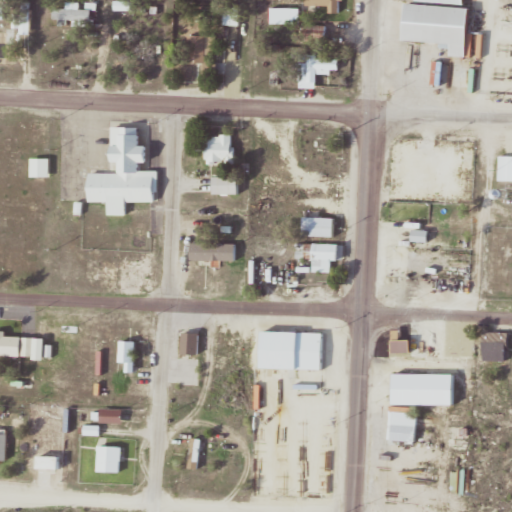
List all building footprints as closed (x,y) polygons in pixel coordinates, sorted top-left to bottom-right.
[(306,0),(306,8),(341,8),(340,0),(306,0)] [(56,19),(76,20),(76,26),(95,27),(95,8),(81,8),(81,3),(70,3),(70,9),(56,8),(56,19)] [(452,42),(451,55),(467,55),(470,6),(407,3),(405,39),(452,42)] [(32,33),(32,5),(18,5),(18,33),(32,33)] [(226,25),(241,25),(241,7),(226,7),(226,25)] [(272,24),(301,24),(301,7),(272,7),(272,24)] [(0,69),(8,70),(8,22),(0,22),(0,69)] [(218,35),(190,35),(190,62),(207,62),(207,73),(218,73),(218,35)] [(341,57),(302,56),(301,87),(318,88),(319,72),(340,72),(341,57)] [(147,70),(147,59),(114,59),(114,70),(147,70)] [(91,173),(91,201),(159,202),(160,170),(141,170),(141,162),(148,162),(148,145),(141,145),(141,126),(114,126),(113,162),(121,162),(121,173),(91,173)] [(207,134),(207,163),(234,163),(234,134),(207,134)] [(315,147),(333,147),(333,136),(315,136),(315,147)] [(501,180),(511,180),(511,155),(501,155),(501,180)] [(240,176),(215,176),(215,193),(240,193),(240,176)] [(336,236),(336,217),(305,217),(305,235),(336,236)] [(194,259),(238,259),(238,243),(194,243),(194,259)] [(315,271),(333,271),(333,259),(345,259),(345,246),(298,246),(298,258),(315,258),(315,271)] [(263,368),(324,369),(325,331),(264,331),(263,368)] [(201,332),(185,332),(184,354),(201,354),(201,332)] [(508,361),(509,332),(484,332),(484,361),(508,361)] [(25,336),(0,335),(0,354),(35,356),(36,338),(25,337),(25,336)] [(137,371),(137,340),(122,340),(122,371),(137,371)] [(413,351),(413,340),(395,340),(395,351),(413,351)] [(125,423),(125,408),(103,408),(103,423),(125,423)] [(418,440),(419,411),(392,411),(392,440),(418,440)] [(0,461),(9,462),(9,428),(0,428),(0,461)] [(202,438),(192,438),(191,469),(202,469),(202,438)] [(123,446),(100,446),(100,472),(123,472),(123,446)] [(41,467),(61,467),(61,456),(41,456),(41,467)] [(441,480),(441,469),(421,469),(421,480),(441,480)]
